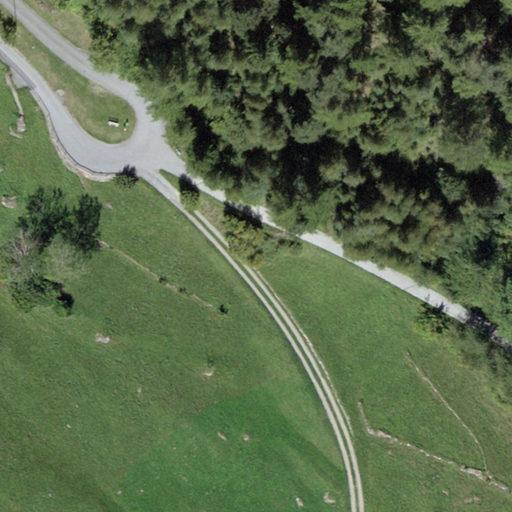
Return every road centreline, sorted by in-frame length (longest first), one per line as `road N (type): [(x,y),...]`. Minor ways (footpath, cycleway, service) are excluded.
road 1 (unclassified): [(11,0),(102,78),(152,108),(160,133),(140,158),(105,157),(73,138),(43,89),(0,46)]
road 2 (track): [(511,348),(414,284),(241,204),(150,146)]
road 3 (track): [(0,431),(117,511)]
